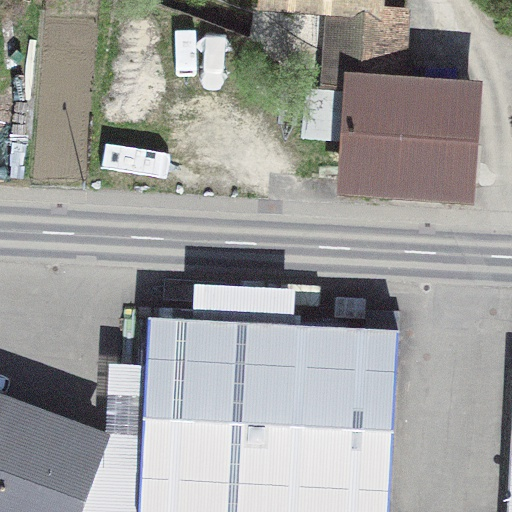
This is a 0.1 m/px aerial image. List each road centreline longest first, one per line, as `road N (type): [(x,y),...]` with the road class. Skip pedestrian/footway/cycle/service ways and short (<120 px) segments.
road 1 (tertiary): [(0,231),(511,258)]
road 2 (unknown): [(511,171),(486,74),(450,0)]
